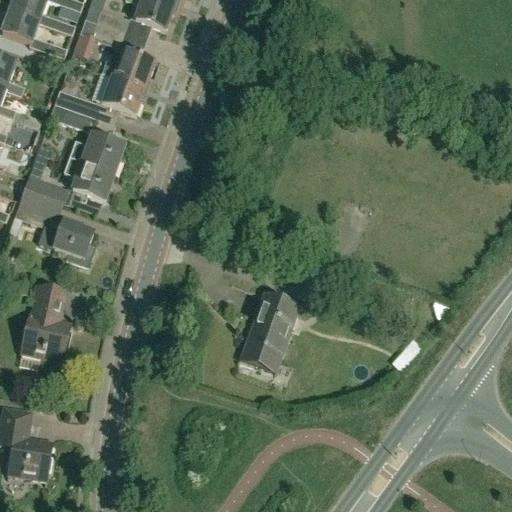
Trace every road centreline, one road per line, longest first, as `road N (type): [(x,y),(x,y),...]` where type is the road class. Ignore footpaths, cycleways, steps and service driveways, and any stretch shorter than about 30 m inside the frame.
road 1 (unclassified): [(109,511),(117,400),(135,317),(238,0)]
road 2 (primary): [(415,405),(341,511)]
